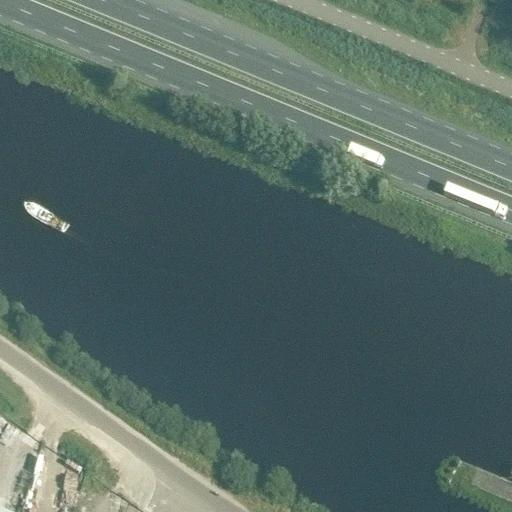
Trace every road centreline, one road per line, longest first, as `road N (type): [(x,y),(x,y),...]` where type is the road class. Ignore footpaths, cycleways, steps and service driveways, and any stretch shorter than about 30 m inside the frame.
road 1 (trunk): [(0,4),(511,214)]
road 2 (trunk): [(511,165),(107,0)]
road 3 (unclassified): [(231,511),(0,352)]
road 4 (unclassified): [(293,0),(511,88)]
